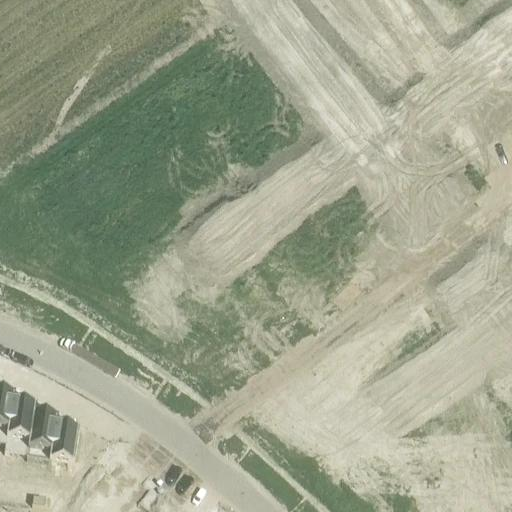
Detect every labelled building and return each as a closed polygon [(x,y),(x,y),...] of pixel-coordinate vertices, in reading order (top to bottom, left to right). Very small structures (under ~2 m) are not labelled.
[(0,447),(6,449),(12,405),(14,397),(0,395),(0,447)] [(6,449),(5,457),(27,460),(34,416),(34,408),(12,405),(6,449)] [(27,460),(26,463),(49,467),(55,428),(57,419),(34,416),(27,460)] [(55,428),(49,467),(73,470),(79,432),(55,428)] [(86,511),(142,511),(133,505),(144,491),(116,470),(108,480),(104,476),(92,491),(97,495),(85,511),(86,511)] [(373,470),(340,493),(351,509),(384,486),(373,470)] [(384,486),(351,509),(353,511),(379,511),(395,502),(384,486)] [(44,502),(32,500),(31,508),(43,509),(44,502)] [(402,511),(395,502),(379,511),(402,511)]
